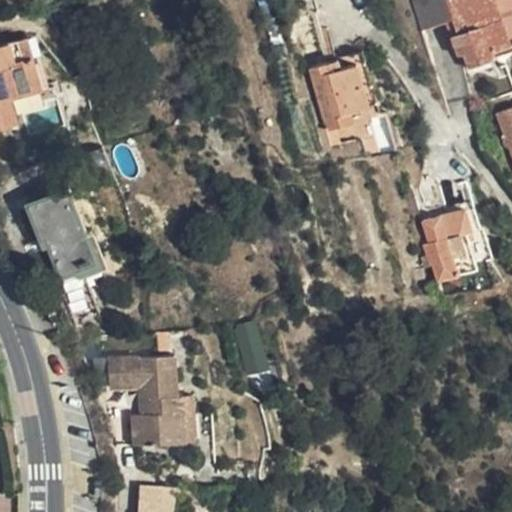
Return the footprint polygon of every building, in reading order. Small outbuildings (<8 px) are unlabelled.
[(321,27),(313,0),(291,0),(301,33),(321,27)] [(437,37),(448,33),(443,17),(451,14),(448,1),(447,0),(430,0),(424,2),(437,37)] [(463,44),(455,46),(462,66),(471,63),(475,76),(494,69),(492,62),(511,54),(511,46),(505,27),(502,28),(491,0),(474,0),(467,3),(466,0),(450,0),(448,1),(451,14),(443,17),(448,33),(450,32),(457,29),(463,44)] [(511,0),(491,0),(502,28),(505,27),(511,46),(511,0)] [(450,32),(455,46),(463,44),(457,29),(450,32)] [(31,55),(25,36),(16,38),(22,57),(31,55)] [(41,87),(31,55),(22,57),(16,38),(0,43),(0,100),(9,97),(41,87)] [(340,68),(331,71),(334,81),(343,79),(340,68)] [(354,124),(374,118),(362,74),(343,79),(334,81),(331,71),(313,76),(330,137),(357,134),(354,124)] [(0,126),(17,121),(9,97),(0,100),(0,126)] [(511,116),(501,121),(509,144),(507,151),(510,156),(511,157),(511,116)] [(372,130),(377,128),(374,118),(354,124),(357,134),(372,130)] [(99,267),(69,189),(29,205),(47,250),(52,248),(65,280),(99,267)] [(466,219),(424,230),(431,253),(423,255),(429,276),(433,276),(437,290),(477,278),(467,242),(472,241),(466,219)] [(239,324),(256,372),(274,366),(257,317),(239,324)] [(142,385),(178,383),(177,355),(110,359),(111,387),(142,385)] [(149,414),(144,414),(135,414),(137,444),(187,442),(185,413),(195,412),(195,395),(179,396),(178,383),(142,385),(143,398),(149,398),(149,414)] [(197,441),(195,412),(185,413),(187,442),(197,441)] [(141,511),(179,511),(179,483),(141,484),(141,511)]
